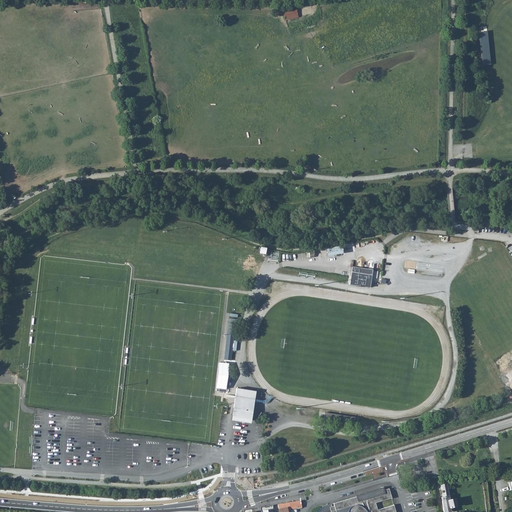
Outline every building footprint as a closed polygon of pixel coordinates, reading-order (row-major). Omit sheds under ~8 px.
[(298,10),(284,12),(285,19),(299,18),(298,10)] [(341,245),(324,248),(326,255),(342,253),(341,245)] [(371,271),(351,267),(348,284),(368,288),(371,271)] [(223,367),(224,367),(225,360),(229,361),(233,326),(227,325),(223,360),(224,360),(223,367)] [(255,392),(236,389),(232,409),(235,410),(234,418),(237,420),(241,421),(247,421),(249,421),(251,412),(252,412),(255,392)] [(353,418),(323,414),(323,419),(352,423),(353,418)] [(441,497),(443,511),(445,511),(450,511),(450,507),(456,506),(454,498),(449,499),(446,484),(440,484),(443,496),(441,497)] [(356,497),(359,496),(360,497),(382,488),(383,490),(384,490),(383,487),(355,495),(356,497)] [(395,511),(393,505),(377,510),(375,503),(391,498),(389,488),(384,490),(383,490),(382,488),(360,497),(359,496),(356,497),(333,503),(334,505),(331,506),(330,504),(328,504),(326,505),(325,505),(324,505),(323,506),(321,507),(320,509),(318,510),(317,511),(395,511)] [(289,503),(290,510),(302,508),(300,501),(289,503)] [(290,511),(290,510),(289,503),(277,504),(278,511),(290,511)]
